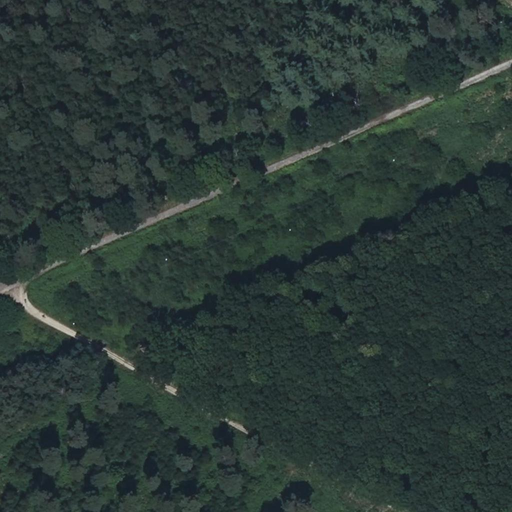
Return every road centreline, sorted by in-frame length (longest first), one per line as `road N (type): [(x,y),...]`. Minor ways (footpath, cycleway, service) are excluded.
road 1 (track): [(511,62),(0,282)]
road 2 (track): [(0,291),(411,511)]
